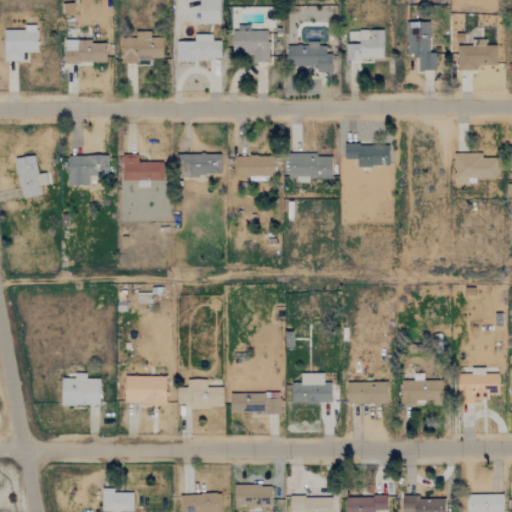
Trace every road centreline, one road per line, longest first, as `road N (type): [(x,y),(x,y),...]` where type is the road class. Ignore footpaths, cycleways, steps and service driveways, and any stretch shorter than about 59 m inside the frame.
road 1 (residential): [(0,110),(511,106)]
road 2 (residential): [(0,450),(511,448)]
road 3 (residential): [(34,511),(0,324)]
